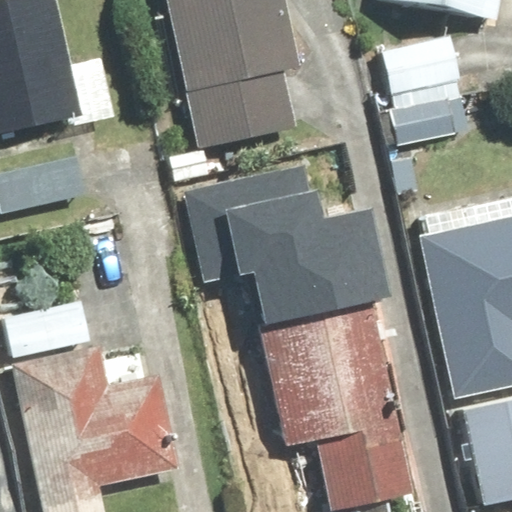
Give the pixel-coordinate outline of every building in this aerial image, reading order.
[(40,0),(0,0),(0,135),(68,120),(40,0)] [(273,0),(151,0),(185,155),(286,133),(274,76),(289,72),(273,0)] [(362,0),(361,10),(479,35),(486,0),(362,0)] [(384,104),(465,88),(454,34),(373,50),(384,104)] [(465,88),(384,104),(393,148),(474,132),(465,88)] [(65,165),(0,178),(0,217),(73,202),(65,165)] [(197,289),(249,279),(283,452),(314,446),(326,511),(376,511),(409,506),(368,299),(387,295),(371,212),(320,222),(309,165),(178,190),(197,289)] [(511,216),(422,236),(457,392),(511,379),(511,216)] [(70,305),(0,318),(0,361),(78,347),(70,305)] [(82,351),(0,367),(0,388),(25,511),(88,511),(84,492),(167,475),(147,381),(91,392),(82,351)] [(511,400),(449,413),(469,511),(478,511),(511,505),(511,400)]
